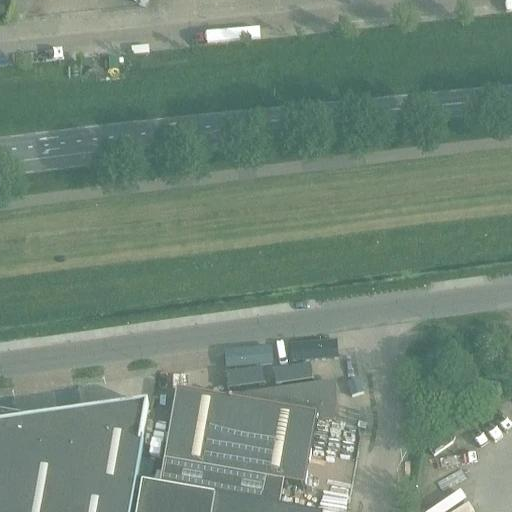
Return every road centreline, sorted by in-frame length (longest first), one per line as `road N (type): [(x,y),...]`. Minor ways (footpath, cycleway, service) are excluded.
road 1 (tertiary): [(0,164),(164,148),(251,127),(511,103)]
road 2 (unclassified): [(0,47),(394,5)]
road 3 (unclassified): [(0,369),(376,316)]
road 4 (unclassified): [(379,511),(394,403),(376,316)]
road 5 (unclassified): [(376,316),(511,300)]
